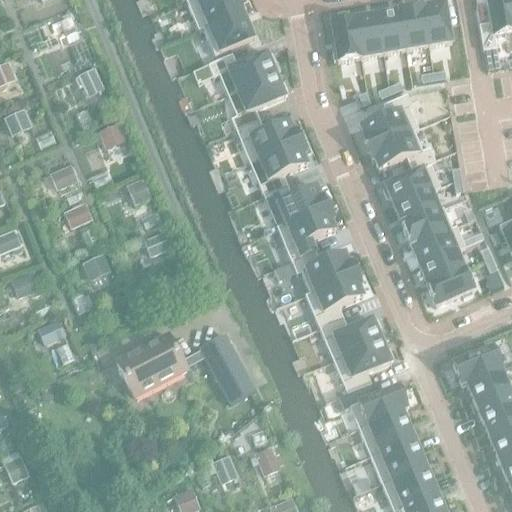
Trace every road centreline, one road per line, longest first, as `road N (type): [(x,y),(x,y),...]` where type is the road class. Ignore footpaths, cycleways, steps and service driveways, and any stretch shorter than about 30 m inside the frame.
road 1 (residential): [(293,0),(317,100),(415,354)]
road 2 (residential): [(415,354),(479,511)]
